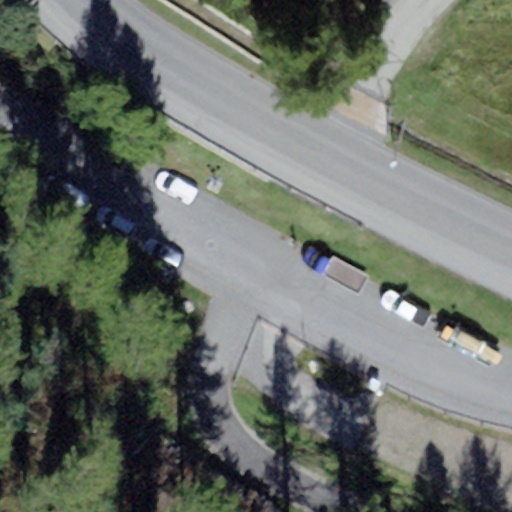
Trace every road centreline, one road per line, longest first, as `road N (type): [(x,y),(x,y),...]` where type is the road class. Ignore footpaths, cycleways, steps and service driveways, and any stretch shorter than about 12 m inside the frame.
road 1 (residential): [(0,115),(237,254),(446,364),(511,385)]
road 2 (residential): [(333,157),(211,88),(98,0)]
road 3 (residential): [(511,248),(333,157)]
road 4 (residential): [(426,0),(333,157)]
